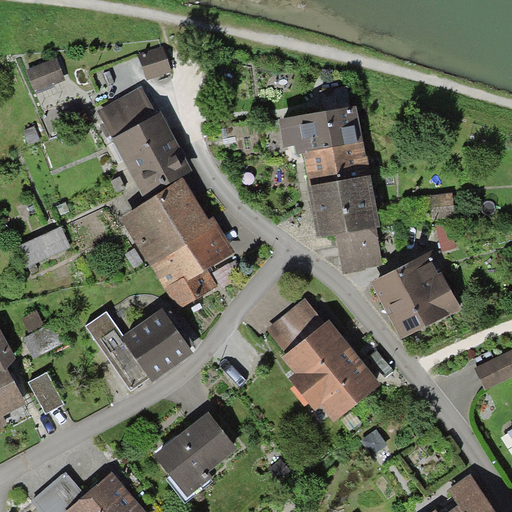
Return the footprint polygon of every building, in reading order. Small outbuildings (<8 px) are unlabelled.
[(162,50),(140,59),(148,79),(170,70),(162,50)] [(59,59),(32,70),(39,85),(66,74),(59,59)] [(141,88),(97,112),(146,205),(156,199),(183,179),(193,172),(162,115),(157,117),(141,88)] [(379,229),(354,88),(322,93),(326,114),(282,122),(286,148),(295,146),(297,153),(305,152),(321,238),(336,235),(343,274),(382,267),(375,229),(379,229)] [(233,258),(183,179),(156,199),(146,205),(120,221),(146,263),(149,262),(164,290),(165,290),(179,312),(218,288),(209,273),(233,258)] [(453,192),(403,197),(406,224),(456,219),(453,192)] [(62,226),(14,250),(24,270),(72,246),(62,226)] [(431,256),(374,284),(401,338),(458,310),(431,256)] [(327,326),(306,299),(266,330),(286,356),(281,359),(298,380),(292,384),(316,415),(321,411),(332,425),(382,387),(353,350),(332,322),(327,326)] [(32,337),(23,340),(32,360),(71,343),(61,321),(55,308),(25,321),(32,337)] [(193,356),(162,312),(125,339),(107,315),(88,328),(131,388),(147,377),(153,385),(193,356)] [(1,330),(0,330),(0,428),(8,424),(4,418),(27,406),(9,372),(20,366),(1,330)] [(511,350),(477,369),(487,387),(511,373),(511,350)] [(47,374),(30,383),(47,415),(64,406),(47,374)] [(237,455),(208,415),(153,455),(189,504),(222,480),(215,471),(237,455)] [(378,429),(364,439),(373,451),(387,441),(378,429)] [(64,476),(38,499),(48,511),(50,511),(76,490),(64,476)] [(145,511),(114,476),(73,511),(145,511)] [(490,511),(468,478),(446,492),(452,501),(435,511),(490,511)]
